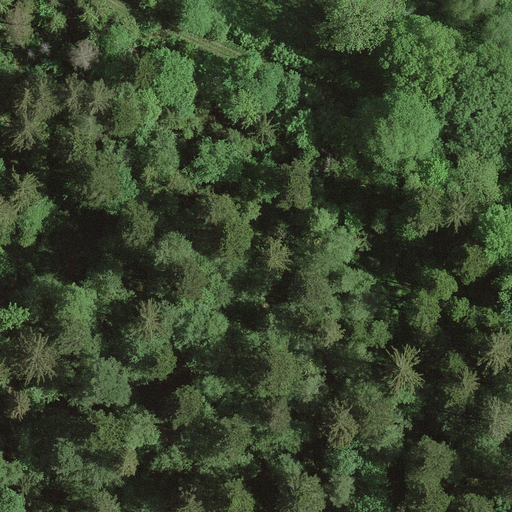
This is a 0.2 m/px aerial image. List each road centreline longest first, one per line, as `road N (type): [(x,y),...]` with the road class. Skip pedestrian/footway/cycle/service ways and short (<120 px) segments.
road 1 (track): [(118,0),(431,135),(497,149)]
road 2 (track): [(511,155),(349,50),(290,0)]
